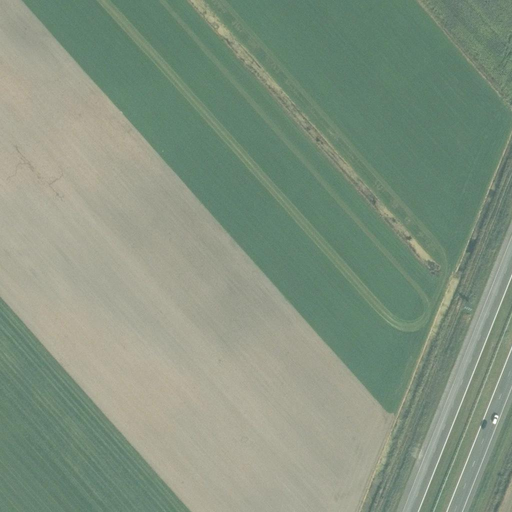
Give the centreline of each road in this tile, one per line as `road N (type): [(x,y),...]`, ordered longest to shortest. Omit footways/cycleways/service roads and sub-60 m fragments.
road 1 (motorway): [(511,248),(407,511)]
road 2 (motorway): [(456,511),(511,372)]
